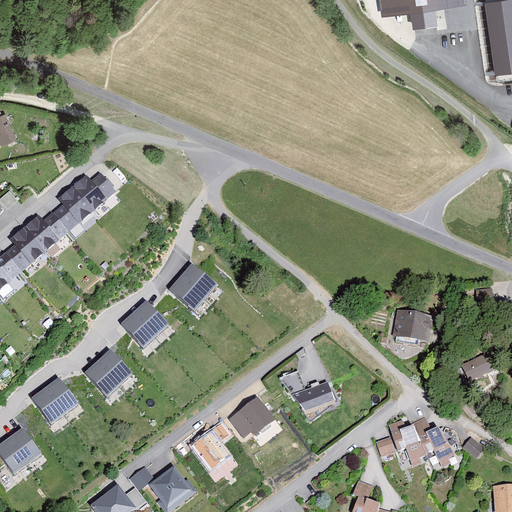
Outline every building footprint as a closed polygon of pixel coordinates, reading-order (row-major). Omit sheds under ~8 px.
[(466,0),(380,0),(382,15),(411,10),(413,26),(437,22),(435,7),(467,2),(466,0)] [(511,0),(484,0),(495,73),(511,70),(511,0)] [(6,117),(0,119),(0,139),(4,148),(18,141),(6,117)] [(0,291),(117,192),(101,173),(92,181),(87,176),(59,199),(64,205),(44,222),(39,216),(11,240),(16,245),(0,258),(0,291)] [(18,201),(10,191),(0,199),(0,200),(7,209),(18,201)] [(193,262),(168,291),(193,312),(218,284),(193,262)] [(496,305),(495,289),(479,290),(480,306),(496,305)] [(147,301),(121,325),(144,348),(169,325),(147,301)] [(435,317),(395,311),(392,334),(432,340),(435,317)] [(111,349),(86,372),(108,396),(132,373),(111,349)] [(493,368),(485,353),(463,366),(472,381),(493,368)] [(60,378),(32,398),(52,425),(80,405),(60,378)] [(328,381),(292,392),(302,408),(332,398),(328,381)] [(260,396),(230,417),(247,438),(275,414),(260,396)] [(395,437),(378,445),(384,458),(406,448),(415,467),(438,456),(444,469),(461,462),(446,429),(431,436),(422,440),(413,422),(392,431),(395,437)] [(221,425),(192,448),(212,472),(231,456),(221,445),(231,437),(221,425)] [(23,429),(0,445),(0,455),(15,475),(42,456),(23,429)] [(466,448),(480,458),(487,447),(473,437),(466,448)] [(174,465),(148,486),(166,508),(192,487),(174,465)] [(511,511),(511,484),(494,486),(494,511),(511,511)] [(125,486),(98,509),(101,511),(135,511),(142,506),(125,486)] [(379,511),(382,504),(360,497),(355,511),(379,511)]
